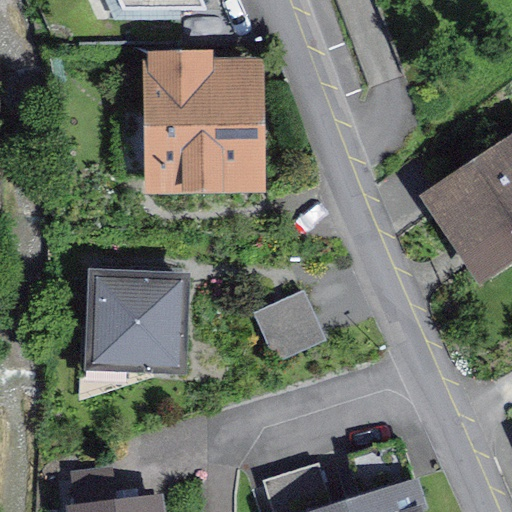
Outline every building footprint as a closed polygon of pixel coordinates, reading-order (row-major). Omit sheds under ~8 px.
[(409,72),(380,0),(334,0),(369,88),(409,72)] [(264,200),(260,65),(208,66),(208,58),(133,60),(137,204),(264,200)] [(474,294),(511,268),(511,137),(413,206),(474,294)] [(185,383),(186,278),(79,277),(78,382),(185,383)] [(326,343),(303,292),(251,315),(274,367),(326,343)] [(262,511),(423,511),(401,439),(345,457),(358,500),(332,509),(318,465),(254,485),(262,511)] [(69,476),(74,511),(159,511),(157,498),(116,506),(109,469),(69,476)]
